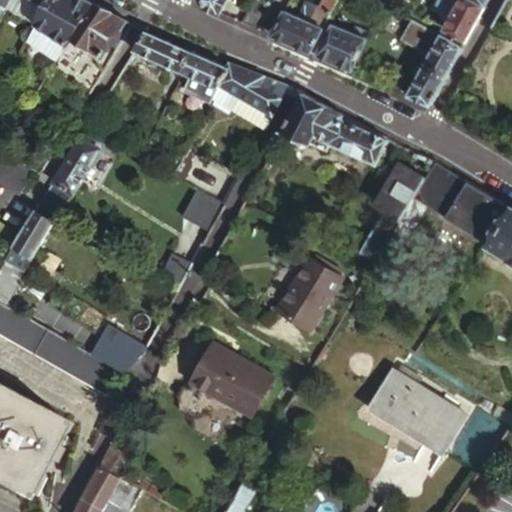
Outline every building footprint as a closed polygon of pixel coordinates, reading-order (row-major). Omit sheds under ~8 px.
[(8,0),(8,2),(32,15),(17,45),(22,48),(48,0),(8,0)] [(66,44),(72,36),(94,0),(48,0),(22,48),(25,50),(30,47),(37,35),(35,33),(39,27),(66,44)] [(111,42),(127,17),(113,9),(96,0),(94,0),(72,36),(103,54),(111,42)] [(203,0),(205,4),(219,10),(224,0),(203,0)] [(258,26),(272,1),(269,0),(252,0),(241,19),(258,26)] [(461,46),(484,5),(476,0),(457,0),(438,34),(461,46)] [(397,18),(400,13),(380,2),(374,15),(397,18)] [(285,7),(271,32),(292,41),(310,48),(322,24),(285,7)] [(132,20),(127,17),(111,42),(116,46),(132,20)] [(322,24),(310,48),(318,52),(335,22),(326,17),(322,24)] [(336,59),(352,66),(368,30),(354,24),(351,30),(335,22),(318,52),(336,59)] [(52,67),(66,44),(39,27),(35,33),(37,35),(30,47),(25,50),(52,67)] [(132,47),(182,70),(193,48),(169,38),(145,27),(132,47)] [(431,99),(461,46),(438,34),(407,89),(431,99)] [(218,86),(220,81),(222,78),(225,78),(231,64),(230,63),(211,56),(193,48),(182,70),(218,86)] [(275,112),(291,83),(262,72),(231,60),(230,63),(231,64),(225,78),(222,78),(220,81),(245,95),(275,112)] [(178,79),(173,89),(192,98),(198,88),(178,79)] [(377,161),(387,136),(326,104),(302,91),(281,129),(284,131),(288,138),(297,144),(298,143),(304,144),(305,142),(309,145),(309,144),(324,152),(329,144),(377,161)] [(245,95),(239,107),(269,123),(275,112),(245,95)] [(117,159),(124,145),(86,123),(42,194),(63,206),(102,150),(117,159)] [(0,183),(17,192),(31,167),(0,150),(0,183)] [(472,183),(433,160),(425,174),(417,187),(424,191),(420,198),(427,202),(426,204),(489,242),(511,207),(472,183)] [(417,187),(425,174),(405,163),(403,166),(395,168),(382,190),(386,202),(385,205),(387,206),(362,249),(376,257),(389,235),(417,187)] [(417,187),(389,235),(403,243),(426,204),(427,202),(420,198),(424,191),(417,187)] [(0,300),(3,302),(53,218),(34,207),(0,260),(0,300)] [(511,207),(489,242),(511,256),(511,207)] [(348,272),(316,254),(286,306),(318,324),(348,272)] [(191,299),(198,303),(203,293),(196,289),(191,299)] [(119,367),(3,302),(0,300),(0,333),(105,394),(119,367)] [(275,374),(214,341),(192,380),(194,381),(192,385),(177,392),(179,410),(194,418),(210,410),(207,393),(209,389),(253,413),(275,374)] [(466,414),(394,368),(371,405),(444,450),(466,414)] [(58,415),(0,383),(0,484),(15,493),(37,455),(46,460),(61,431),(53,426),(58,415)] [(485,393),(481,399),(491,405),(494,398),(485,393)] [(511,409),(497,400),(491,409),(510,421),(511,418),(511,409)] [(113,444),(102,465),(120,475),(131,454),(113,444)] [(131,510),(143,487),(120,475),(102,465),(84,497),(77,511),(101,511),(108,499),(131,510)]
